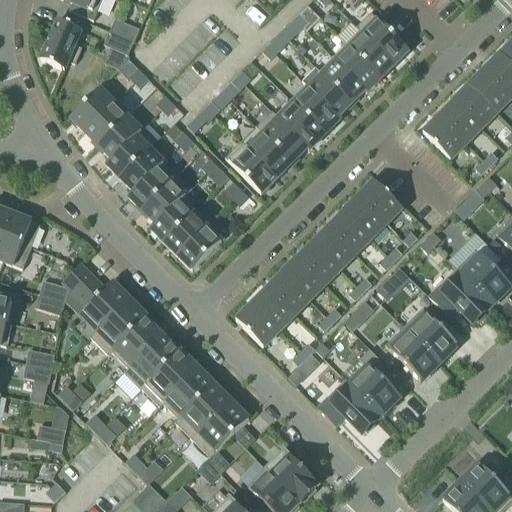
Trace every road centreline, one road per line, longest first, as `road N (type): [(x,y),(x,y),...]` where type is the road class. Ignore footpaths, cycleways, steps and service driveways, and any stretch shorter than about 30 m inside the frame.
road 1 (residential): [(194,311),(457,52)]
road 2 (residential): [(194,311),(369,492)]
road 3 (residential): [(38,143),(194,311)]
road 4 (residential): [(369,492),(511,354)]
road 5 (residential): [(8,0),(4,42),(38,143)]
